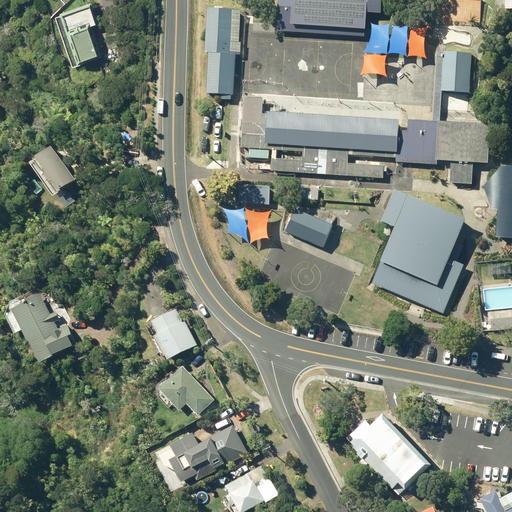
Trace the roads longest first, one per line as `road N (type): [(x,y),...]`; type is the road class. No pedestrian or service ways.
road 1 (residential): [(276,344),(225,312),(186,247),(172,154),(176,0)]
road 2 (residential): [(511,390),(276,344)]
road 3 (residential): [(276,344),(274,381),(338,511)]
